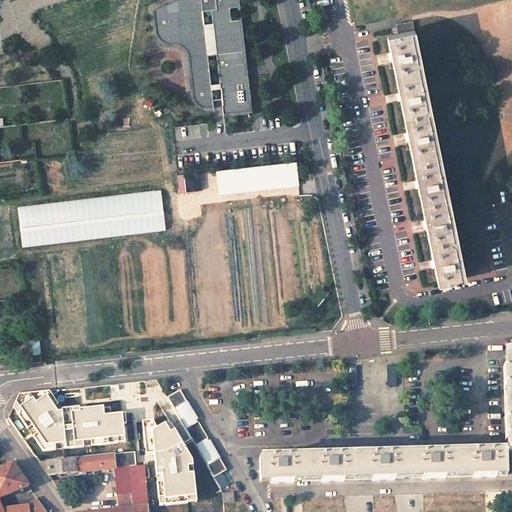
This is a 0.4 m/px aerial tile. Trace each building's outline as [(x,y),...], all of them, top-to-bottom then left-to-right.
[(198,106),(204,109),(213,108),(211,89),(217,88),(220,88),(223,114),(251,111),(240,19),(231,20),(229,7),(238,6),(237,0),(171,0),(152,9),(155,33),(162,42),(180,46),(186,51),(192,96),(198,106)] [(412,22),(397,25),(399,34),(387,36),(392,57),(400,96),(408,136),(417,184),(425,222),(433,263),(437,282),(465,277),(412,22)] [(384,103),(377,68),(374,69),(377,85),(364,87),(368,106),(384,103)] [(38,339),(23,340),(25,355),(39,354),(38,339)] [(0,366),(9,366),(8,354),(0,355),(0,353),(0,366)] [(269,459),(259,459),(259,480),(270,479),(270,482),(281,482),(293,481),(293,478),(321,478),(321,481),(333,481),(344,480),(344,477),(371,477),(371,480),(383,479),(395,479),(395,476),(422,475),(421,478),(434,478),(445,478),(445,474),(472,474),(472,477),(484,477),(496,476),(496,473),(511,472),(511,355),(505,356),(505,366),(503,366),(503,390),(506,390),(507,416),(504,416),(505,440),(507,440),(508,449),(505,449),(505,452),(495,453),(495,450),(472,450),(472,453),(444,454),(444,451),(421,452),(421,454),(394,455),(394,452),(370,453),(371,456),(343,456),(343,454),(320,454),(320,457),(292,458),(293,455),(269,456),(269,459)] [(179,391),(167,398),(214,478),(226,471),(179,391)] [(48,392),(20,396),(14,409),(45,455),(133,445),(129,412),(100,415),(99,402),(59,406),(48,392)] [(172,420),(142,424),(145,453),(152,452),(157,509),(201,504),(198,462),(172,420)] [(79,458),(39,463),(43,469),(48,476),(114,469),(118,508),(116,508),(116,510),(100,511),(148,511),(148,507),(144,466),(136,467),(134,452),(107,455),(79,458)] [(0,497),(28,486),(11,463),(0,467),(0,497)] [(61,481),(52,482),(63,497),(69,493),(61,481)] [(69,493),(63,497),(67,503),(73,498),(69,493)] [(234,493),(223,493),(223,503),(234,502),(234,493)] [(73,498),(67,503),(71,508),(77,503),(73,498)] [(46,511),(37,499),(29,505),(30,511),(46,511)]
